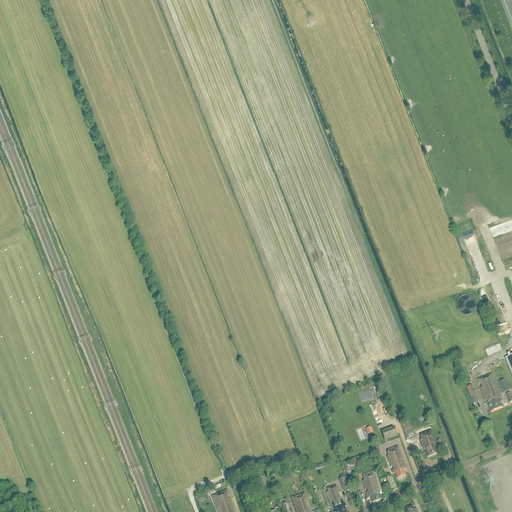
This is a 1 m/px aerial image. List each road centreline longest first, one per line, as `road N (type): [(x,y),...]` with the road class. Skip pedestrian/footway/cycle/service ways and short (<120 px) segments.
road 1 (tertiary): [(378,511),(511,445)]
road 2 (tertiary): [(511,119),(465,0)]
